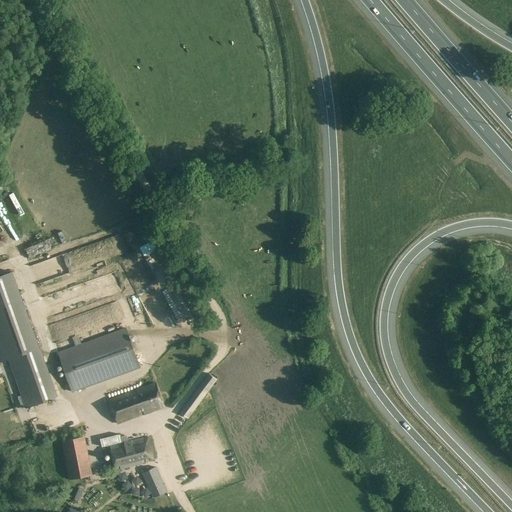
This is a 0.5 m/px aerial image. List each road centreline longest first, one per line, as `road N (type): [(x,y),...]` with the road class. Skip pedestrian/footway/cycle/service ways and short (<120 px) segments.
road 1 (track): [(42,0),(227,330),(220,355),(161,430),(189,511)]
road 2 (motorway): [(303,0),(327,87),(337,281),(354,351),(385,405),(486,511)]
road 3 (motorway): [(511,508),(405,396),(388,358),(383,317),(397,275),(423,246),(462,227),(511,228)]
road 4 (motorway): [(368,0),(511,163)]
road 5 (motorway): [(511,123),(403,0)]
